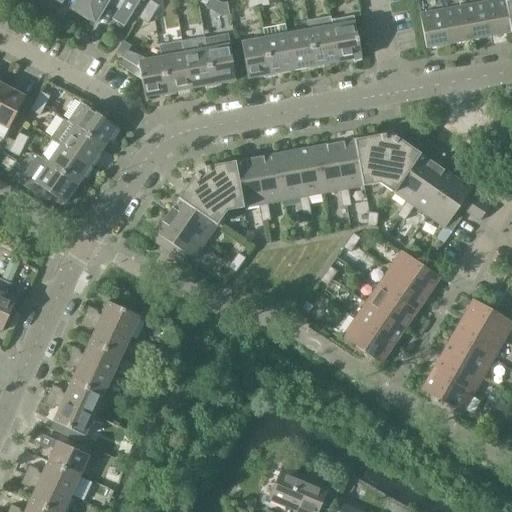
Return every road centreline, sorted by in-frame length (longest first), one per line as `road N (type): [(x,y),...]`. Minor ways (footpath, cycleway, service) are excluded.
road 1 (residential): [(19,380),(89,242),(162,139)]
road 2 (residential): [(162,139),(395,93)]
road 3 (residential): [(162,139),(0,39)]
